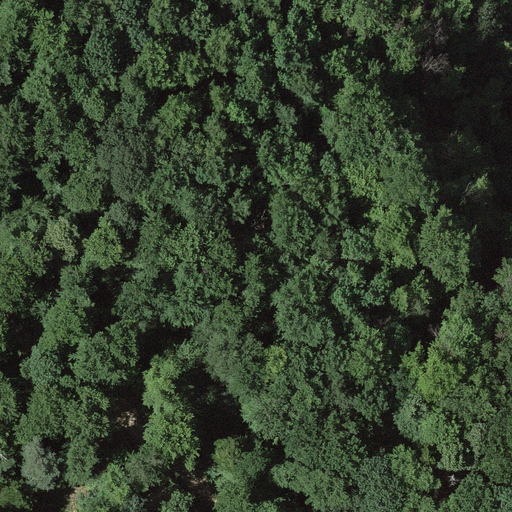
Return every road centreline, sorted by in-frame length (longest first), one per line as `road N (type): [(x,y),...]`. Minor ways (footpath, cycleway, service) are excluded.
road 1 (track): [(493,511),(425,405),(360,242),(335,168),(305,0)]
road 2 (track): [(0,313),(220,511)]
